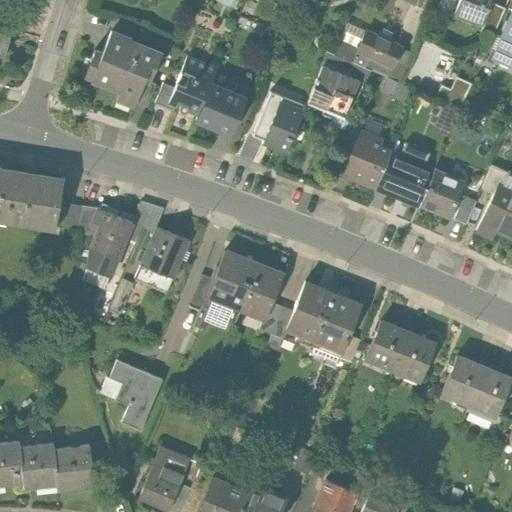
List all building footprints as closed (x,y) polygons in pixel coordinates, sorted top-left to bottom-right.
[(239,0),(216,0),(216,2),(235,10),(239,0)] [(375,0),(360,0),(359,3),(372,9),(375,0)] [(459,0),(453,16),(480,26),(489,3),(489,0),(459,0)] [(505,9),(489,3),(480,26),(494,32),(505,9)] [(511,11),(491,61),(511,70),(511,11)] [(262,27),(240,18),(236,28),(258,37),(262,27)] [(130,39),(111,31),(101,54),(94,51),(83,80),(118,94),(115,101),(133,108),(143,81),(148,83),(160,54),(129,41),(130,39)] [(399,49),(400,48),(364,33),(357,50),(355,55),(391,70),(393,64),(399,49)] [(0,36),(0,59),(2,60),(8,39),(0,36)] [(351,64),(355,55),(357,50),(339,42),(333,57),(351,64)] [(409,54),(399,49),(393,64),(403,69),(409,54)] [(175,108),(198,117),(210,87),(217,70),(187,58),(174,89),(168,105),(175,108)] [(323,68),(314,89),(332,97),(335,90),(352,97),(358,82),(323,68)] [(386,79),(380,93),(405,104),(411,90),(386,79)] [(469,86),(459,81),(448,105),(458,110),(469,86)] [(173,112),(175,108),(168,105),(174,89),(163,85),(155,105),(173,112)] [(242,100),(210,87),(198,117),(196,123),(228,135),(242,100)] [(304,107),(270,92),(253,134),(265,139),(262,144),(285,154),(304,107)] [(340,176),(375,191),(390,154),(378,149),(382,140),(359,131),(340,176)] [(375,191),(418,208),(433,172),(390,154),(375,191)] [(480,189),(493,195),(497,186),(501,188),(508,174),(491,166),(480,189)] [(62,180),(0,169),(0,221),(53,231),(54,227),(58,204),(62,180)] [(463,184),(433,172),(418,208),(448,220),(463,184)] [(495,233),(509,239),(511,233),(511,192),(501,188),(497,186),(493,195),(476,231),(492,239),(495,233)] [(476,202),(464,197),(453,221),(465,226),(476,202)] [(154,233),(156,228),(163,210),(140,203),(132,224),(154,233)] [(98,210),(58,204),(54,227),(80,231),(78,262),(85,265),(90,247),(99,225),(93,222),(98,210)] [(117,259),(132,224),(98,210),(93,222),(99,225),(90,247),(117,259)] [(154,233),(140,265),(173,279),(188,242),(156,228),(154,233)] [(206,300),(239,313),(258,267),(225,253),(213,282),(206,300)] [(281,276),(258,267),(239,313),(262,323),(271,303),(281,276)] [(202,308),(206,300),(213,282),(201,277),(190,303),(202,308)] [(132,285),(121,280),(109,310),(120,314),(132,285)] [(360,304),(305,282),(293,312),(286,329),(341,352),(348,337),(360,304)] [(293,312),(271,303),(262,323),(259,331),(281,340),(286,329),(293,312)] [(407,334),(381,322),(362,363),(390,373),(407,334)] [(434,345),(407,334),(390,373),(418,385),(434,345)] [(350,362),(358,340),(348,337),(339,358),(350,362)] [(439,398),(466,409),(482,369),(455,358),(439,398)] [(162,380),(117,360),(109,377),(122,384),(115,399),(129,405),(121,422),(139,430),(162,380)] [(509,380),(482,369),(466,409),(493,421),(509,380)] [(510,446),(511,440),(511,422),(507,421),(498,442),(510,446)] [(0,486),(22,483),(18,448),(17,442),(0,444),(0,486)] [(23,489),(57,485),(53,450),(52,444),(18,448),(22,483),(23,489)] [(88,445),(53,450),(57,485),(58,491),(93,487),(88,445)] [(200,464),(161,447),(140,496),(177,511),(179,511),(198,467),(200,464)] [(294,470),(309,476),(317,457),(302,451),(294,470)] [(331,462),(317,457),(309,476),(323,482),(331,462)] [(196,511),(213,474),(198,467),(179,511),(196,511)] [(341,483),(358,489),(363,476),(347,469),(341,483)] [(196,511),(240,511),(250,490),(213,474),(196,511)] [(422,477),(417,486),(425,490),(430,481),(422,477)] [(111,504),(123,501),(117,478),(104,481),(111,504)] [(351,511),(359,495),(326,481),(315,508),(324,511),(351,511)] [(486,499),(489,490),(481,487),(478,496),(486,499)] [(261,494),(250,490),(240,511),(282,511),(287,500),(263,489),(261,494)] [(397,511),(398,510),(369,498),(363,511),(397,511)]
